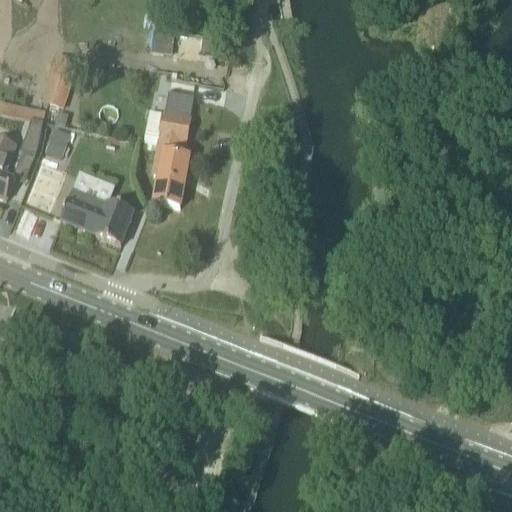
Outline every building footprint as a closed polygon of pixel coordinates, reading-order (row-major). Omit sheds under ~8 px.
[(78,65),(57,58),(41,106),(63,113),(78,65)] [(65,130),(69,119),(59,115),(55,127),(65,130)] [(164,115),(151,180),(158,181),(154,208),(180,213),(189,162),(179,160),(182,148),(186,149),(192,120),(164,115)] [(45,153),(62,161),(73,139),(56,131),(45,153)] [(29,133),(28,136),(20,158),(33,164),(36,158),(41,136),(29,133)] [(16,150),(0,143),(0,203),(6,206),(16,183),(5,179),(16,150)] [(121,251),(134,219),(72,196),(61,225),(96,239),(95,241),(121,251)]
